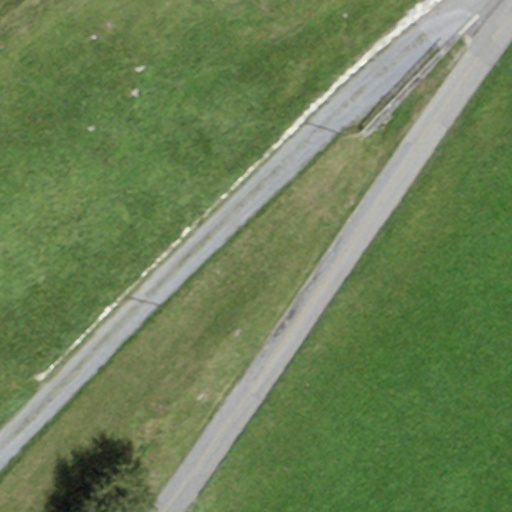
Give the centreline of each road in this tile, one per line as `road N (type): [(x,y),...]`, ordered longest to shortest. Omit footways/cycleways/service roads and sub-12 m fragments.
road 1 (track): [(490,0),(0,445)]
road 2 (unclassified): [(511,20),(170,511)]
